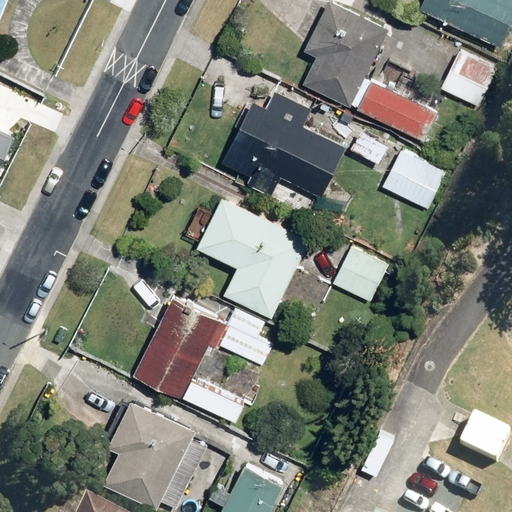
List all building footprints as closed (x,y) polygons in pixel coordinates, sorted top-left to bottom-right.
[(440,108),(370,75),(395,20),(351,0),(335,0),(312,50),(322,54),(309,80),(427,135),(440,108)] [(477,0),(443,0),(439,13),(469,25),(477,0)] [(503,66),(462,45),(443,83),(483,104),(503,66)] [(260,95),(232,155),(324,198),(353,138),(260,95)] [(393,140),(366,126),(357,145),(383,158),(393,140)] [(408,145),(388,183),(427,203),(447,166),(408,145)] [(202,239),(242,258),(228,286),(274,309),(288,281),(295,285),(322,231),(229,185),(202,239)] [(357,237),(338,277),(375,295),(394,254),(357,237)] [(181,284),(140,364),(191,389),(231,309),(181,284)] [(103,472),(163,500),(199,420),(140,393),(103,472)] [(257,459),(225,511),(275,511),(294,480),(257,459)] [(126,511),(101,500),(95,511),(126,511)]
